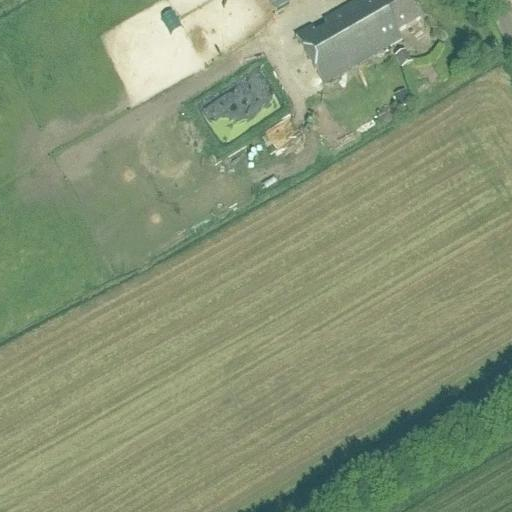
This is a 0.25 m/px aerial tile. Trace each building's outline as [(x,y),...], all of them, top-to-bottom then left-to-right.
[(285,0),(266,0),(274,14),(289,6),(285,0)] [(396,35),(421,21),(409,0),(379,0),(364,9),(360,1),(323,23),(327,30),(315,37),(311,30),(295,39),(323,87),(400,42),(396,35)] [(401,71),(412,65),(404,53),(394,59),(401,71)] [(333,156),(356,143),(344,121),(336,126),(324,104),(308,113),(333,156)] [(278,151),(305,132),(295,117),(267,136),(278,151)] [(172,181),(182,178),(190,172),(196,162),(198,152),(196,142),(190,133),(182,126),(173,123),(163,123),(153,126),(146,133),(141,141),(139,151),(140,161),(145,170),(152,177),(162,181),(172,181)]
